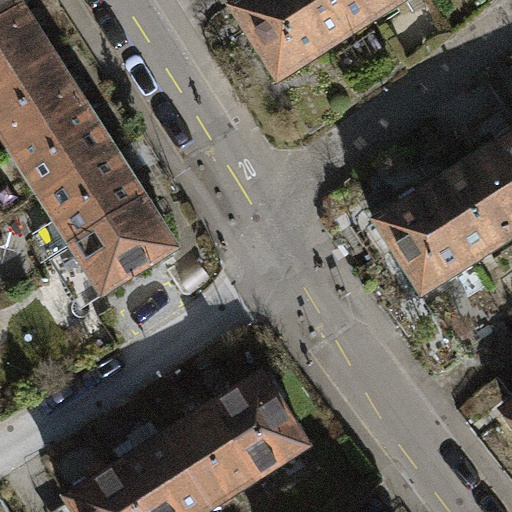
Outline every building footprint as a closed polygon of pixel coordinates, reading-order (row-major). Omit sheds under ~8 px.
[(0,0),(0,21),(21,8),(15,0),(0,0)] [(328,53),(294,0),(240,0),(230,7),(278,84),(328,53)] [(378,22),(364,0),(294,0),(328,53),(378,22)] [(412,0),(364,0),(378,22),(412,0)] [(0,21),(0,92),(54,57),(21,8),(0,21)] [(0,92),(0,137),(9,152),(85,104),(54,57),(0,92)] [(9,152),(41,202),(116,154),(85,104),(9,152)] [(511,135),(474,160),(511,219),(511,135)] [(41,202),(69,247),(145,199),(116,154),(41,202)] [(511,219),(474,160),(424,193),(473,269),(511,243),(511,219)] [(424,193),(373,225),(423,301),(473,269),(424,193)] [(145,199),(69,247),(103,297),(179,251),(145,199)] [(255,479),(304,446),(255,372),(206,404),(255,479)] [(206,510),(255,479),(206,404),(157,436),(206,510)] [(137,511),(203,511),(206,510),(157,436),(108,468),(137,511)] [(67,511),(137,511),(108,468),(59,500),(67,511)]
